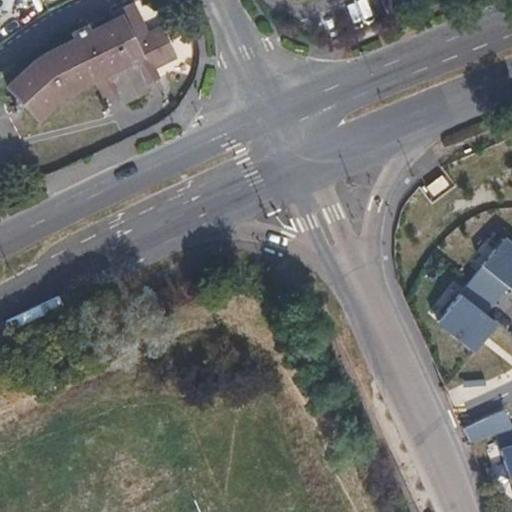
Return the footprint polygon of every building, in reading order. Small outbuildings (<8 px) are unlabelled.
[(80,84),(111,70),(126,64),(130,73),(144,66),(158,60),(176,52),(163,25),(151,30),(143,11),(110,26),(96,32),(52,51),(23,71),(47,107),(80,84)] [(92,25),(96,32),(110,26),(106,18),(92,25)] [(162,69),(158,60),(144,66),(148,75),(162,69)] [(126,64),(111,70),(115,79),(130,73),(126,64)] [(511,239),(508,236),(483,265),(509,286),(511,288),(511,239)] [(483,265),(462,291),(487,312),(509,286),(483,265)] [(462,291),(438,320),(474,350),(498,321),(487,312),(462,291)] [(502,410),(462,428),(469,443),(509,425),(502,410)] [(511,445),(499,450),(510,483),(511,481),(511,445)]
